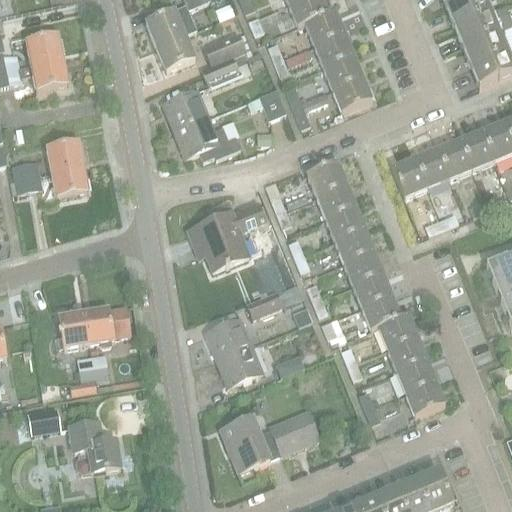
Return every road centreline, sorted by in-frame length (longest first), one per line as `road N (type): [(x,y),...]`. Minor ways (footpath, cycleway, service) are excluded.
road 1 (residential): [(251,511),(483,420),(414,257)]
road 2 (residential): [(141,191),(240,175),(435,93),(400,0)]
road 3 (tertiary): [(194,511),(148,237)]
road 4 (tertiary): [(141,191),(104,0)]
road 5 (residential): [(0,284),(148,237)]
